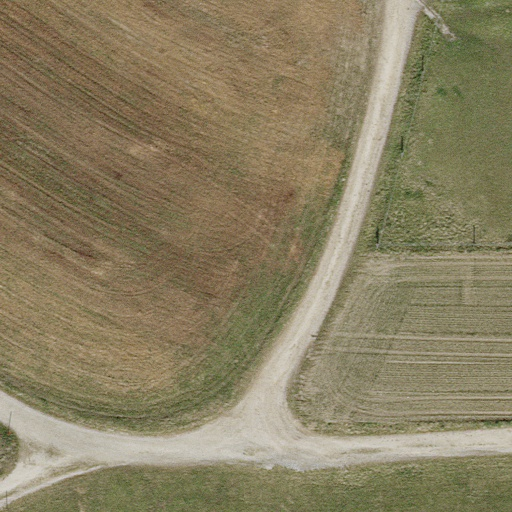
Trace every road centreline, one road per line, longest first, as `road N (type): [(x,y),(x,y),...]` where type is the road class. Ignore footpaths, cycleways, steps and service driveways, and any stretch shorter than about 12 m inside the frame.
road 1 (track): [(235,447),(324,280),(391,0)]
road 2 (track): [(235,447),(511,442)]
road 3 (track): [(0,487),(75,455),(235,447)]
